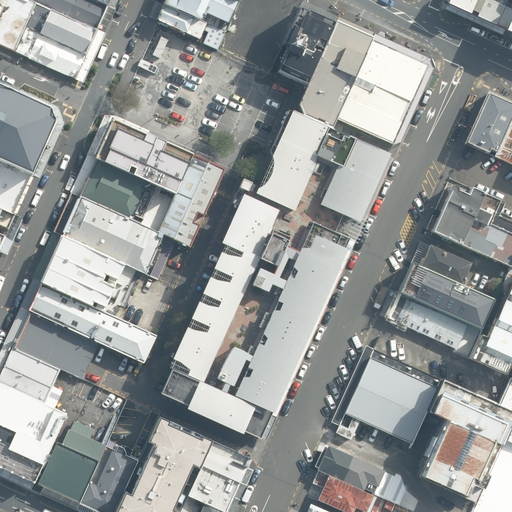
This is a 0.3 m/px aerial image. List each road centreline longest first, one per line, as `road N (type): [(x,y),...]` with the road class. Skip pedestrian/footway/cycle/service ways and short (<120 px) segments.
road 1 (unclassified): [(470,47),(261,511)]
road 2 (tertiary): [(0,310),(92,103)]
road 3 (residential): [(232,162),(92,103)]
